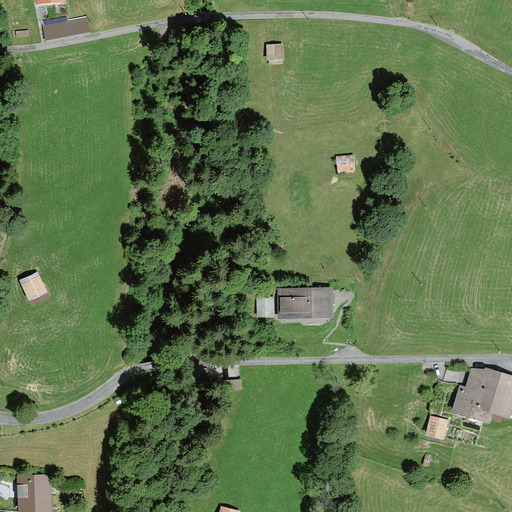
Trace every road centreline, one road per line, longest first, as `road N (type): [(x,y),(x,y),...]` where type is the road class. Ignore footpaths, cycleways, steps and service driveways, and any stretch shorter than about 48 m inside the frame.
road 1 (unclassified): [(511,358),(163,366),(129,372),(66,412),(0,419)]
road 2 (unclassified): [(511,71),(418,27),(315,15),(188,19),(1,50)]
